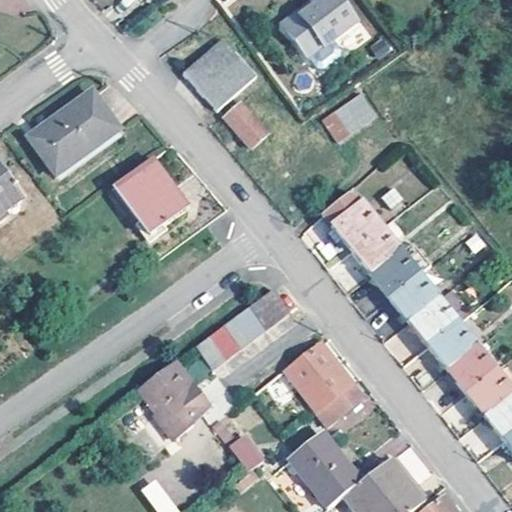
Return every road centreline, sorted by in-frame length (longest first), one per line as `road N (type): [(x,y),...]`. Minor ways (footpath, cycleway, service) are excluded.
road 1 (residential): [(489,511),(272,230)]
road 2 (residential): [(272,230),(0,420)]
road 3 (residential): [(272,230),(98,41)]
road 4 (residential): [(98,41),(0,112)]
